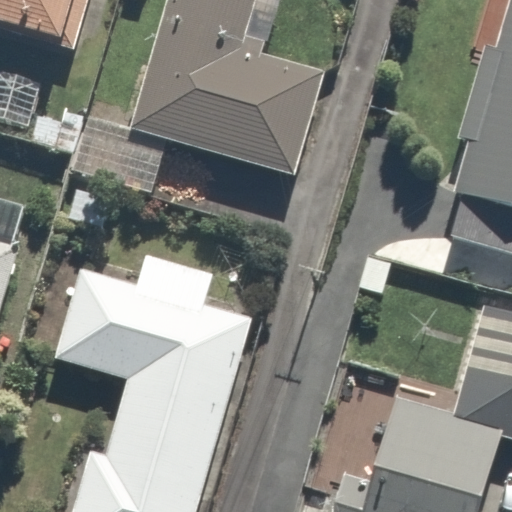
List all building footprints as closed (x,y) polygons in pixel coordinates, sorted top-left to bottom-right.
[(74,0),(0,0),(0,24),(62,43),(74,0)] [(238,0),(152,0),(117,129),(276,174),(304,76),(223,54),(238,0)] [(511,0),(499,0),(447,189),(511,206),(511,0)] [(128,287),(60,269),(38,355),(112,374),(91,456),(72,452),(56,511),(194,511),(244,319),(200,308),(207,279),(134,261),(128,287)] [(438,415),(379,398),(344,511),(465,511),(484,449),(511,457),(511,322),(469,310),(438,415)]
